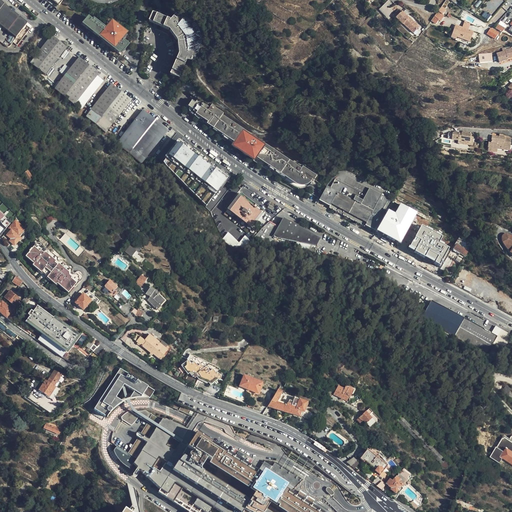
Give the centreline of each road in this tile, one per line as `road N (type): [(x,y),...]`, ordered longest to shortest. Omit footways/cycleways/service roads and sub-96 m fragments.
road 1 (secondary): [(511,323),(265,186),(29,0)]
road 2 (tertiary): [(0,244),(36,290),(120,352),(184,390),(309,441),(355,479)]
